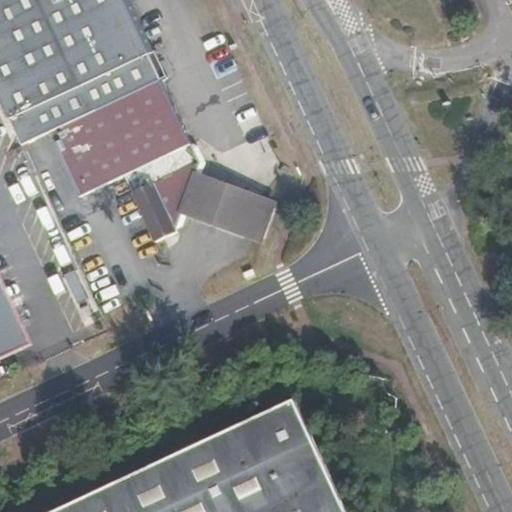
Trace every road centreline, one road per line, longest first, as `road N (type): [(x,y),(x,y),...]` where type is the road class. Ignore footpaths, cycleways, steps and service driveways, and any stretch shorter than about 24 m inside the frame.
road 1 (unclassified): [(378,246),(0,422)]
road 2 (tertiary): [(378,246),(504,511)]
road 3 (tertiary): [(264,0),(378,246)]
road 4 (tertiary): [(430,221),(358,61),(313,0)]
road 5 (tertiary): [(511,397),(430,221)]
